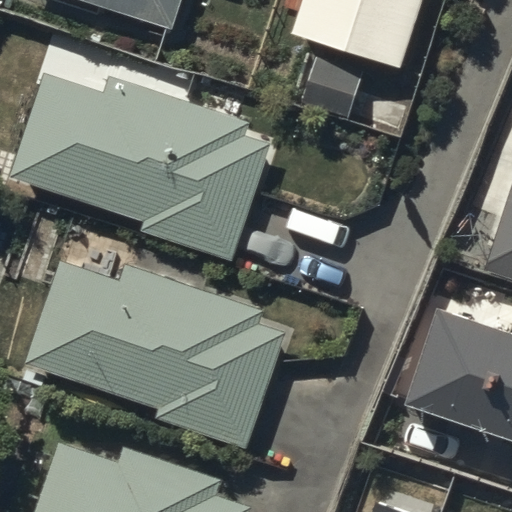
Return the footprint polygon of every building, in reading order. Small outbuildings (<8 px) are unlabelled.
[(39,0),(172,40),(183,0),(39,0)] [(421,0),(303,0),(293,33),(401,66),(421,0)] [(363,70),(316,55),(302,102),(348,117),(363,70)] [(232,270),(269,155),(243,147),(247,135),(110,92),(105,107),(42,87),(10,190),(145,232),(142,241),(232,270)] [(511,198),(486,276),(511,284),(511,198)] [(123,299),(63,278),(30,376),(159,419),(155,430),(246,461),(287,342),(256,332),(259,322),(130,278),(123,299)] [(511,333),(439,309),(406,404),(511,440),(511,333)] [(57,454),(38,511),(224,511),(211,507),(217,490),(121,458),(115,473),(57,454)] [(410,511),(376,501),(372,511),(410,511)]
